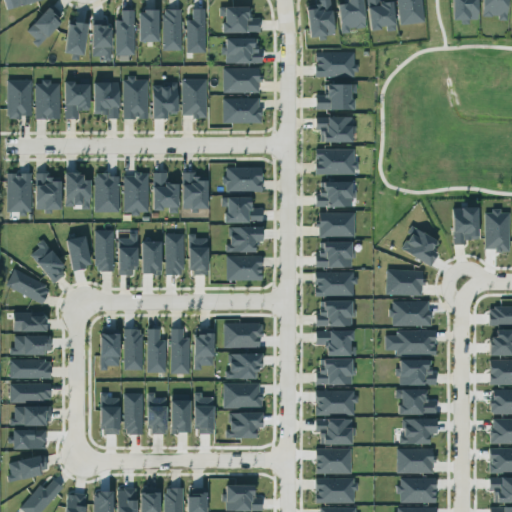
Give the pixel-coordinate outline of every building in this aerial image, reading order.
[(41,0),(2,0),(6,10),(41,0)] [(308,38),(333,34),(328,0),(323,0),(303,3),(308,38)] [(345,0),(346,3),(336,4),(339,32),(364,29),(360,0),(345,0)] [(365,0),(368,32),(393,30),(391,2),(380,3),(379,0),(365,0)] [(394,0),(398,26),(423,22),(420,0),(394,0)] [(476,20),(475,0),(450,0),(451,21),(476,20)] [(480,0),(480,16),(497,17),(497,20),(505,21),(506,0),(480,0)] [(24,32),(37,45),(63,18),(49,5),(24,32)] [(222,32),(259,33),(259,18),(247,18),(247,7),(218,7),(218,16),(222,16),(222,32)] [(180,10),(162,9),(161,50),(180,50),(180,10)] [(204,53),(203,9),(190,9),(190,21),(185,21),(185,53),(204,53)] [(132,56),(133,11),(120,10),(119,20),(114,20),(113,55),(132,56)] [(156,11),(137,11),(138,42),(157,42),(156,11)] [(90,58),(109,59),(110,21),(91,20),(90,58)] [(65,23),(63,53),(83,55),(85,25),(65,23)] [(258,38),(222,39),(223,64),(258,63),(258,38)] [(353,52),(313,53),(314,78),(354,76),(353,52)] [(221,93),(258,93),(258,68),(221,68),(221,93)] [(146,119),(146,78),(121,79),(122,119),(146,119)] [(205,79),(180,79),(180,117),(205,117),(205,79)] [(30,80),(5,80),(5,119),(20,119),(20,116),(30,116),(30,80)] [(58,120),(58,82),(34,82),(33,119),(58,120)] [(92,82),(91,114),(103,115),(103,118),(117,119),(117,83),(92,82)] [(62,119),(77,120),(77,111),(88,111),(88,83),(63,83),(62,119)] [(165,119),(165,114),(175,114),(176,84),(151,83),(150,119),(165,119)] [(351,109),(351,93),(355,93),(354,84),(325,84),(325,95),(314,95),(314,110),(351,109)] [(220,123),(259,124),(259,99),(221,98),(220,123)] [(316,142),(351,142),(351,117),(316,117),(316,142)] [(313,174),(354,174),(354,149),(313,150),(313,174)] [(260,168),(223,167),(223,191),(260,191),(260,168)] [(30,174),(5,173),(4,213),(29,213),(30,174)] [(33,210),(59,210),(59,182),(49,182),(49,173),(34,173),(33,210)] [(63,209),(88,208),(88,180),(80,180),(80,173),(63,173),(63,209)] [(117,213),(118,176),(108,176),(108,173),(93,173),(92,212),(117,213)] [(151,210),(167,210),(167,212),(176,213),(176,184),(166,184),(166,173),(151,173),(151,210)] [(181,173),(180,209),(206,209),(206,178),(196,177),(196,173),(181,173)] [(147,174),(122,174),(121,213),(146,213),(147,174)] [(352,182),(315,182),(314,207),(351,207),(352,182)] [(224,222),(261,222),(260,208),(249,209),(249,197),(220,198),(220,206),(223,206),(224,222)] [(476,240),(475,207),(450,208),(451,245),(464,245),(464,240),(476,240)] [(508,213),(499,213),(499,211),(483,211),(482,251),(507,251),(508,213)] [(318,212),(317,236),(353,237),(353,213),(318,212)] [(227,252),(254,252),(254,242),(260,242),(260,227),(227,227),(227,252)] [(439,241),(409,227),(406,234),(407,234),(399,252),(429,265),(439,241)] [(111,271),(112,230),(94,230),(93,271),(111,271)] [(136,230),(128,230),(128,239),(116,238),(116,275),(135,275),(136,230)] [(182,234),(163,234),(163,275),(182,275),(182,234)] [(206,238),(194,238),(194,234),(187,234),(187,275),(206,275),(206,238)] [(65,239),(69,270),(88,268),(84,237),(65,239)] [(51,284),(66,272),(42,242),(27,253),(51,284)] [(159,242),(140,242),(140,275),(159,275),(159,242)] [(351,267),(350,242),(314,243),(315,268),(351,267)] [(260,280),(260,256),(224,256),(224,281),(260,280)] [(4,286),(41,304),(49,287),(12,269),(4,286)] [(420,271),(385,269),(384,295),(420,296),(420,271)] [(353,296),(353,272),(313,272),(313,295),(353,296)] [(315,327),(352,326),(351,301),(315,301),(315,327)] [(428,326),(428,301),(390,301),(389,326),(428,326)] [(511,324),(511,306),(487,307),(487,326),(511,324)] [(43,332),(44,313),(11,312),(11,331),(43,332)] [(259,348),(260,323),(221,323),(221,347),(259,348)] [(122,370),(140,370),(140,329),(122,329),(122,370)] [(164,340),(158,340),(158,329),(146,329),(145,373),(164,373),(164,340)] [(188,338),(182,338),(182,329),(169,329),(168,373),(187,374),(188,338)] [(489,356),(511,355),(511,329),(489,330),(489,356)] [(192,367),(211,367),(212,330),(193,330),(192,367)] [(324,356),(354,355),(354,346),(351,346),(351,330),(313,331),(314,345),(324,345),(324,356)] [(434,331),(394,330),(394,335),(383,335),(383,350),(394,350),(394,354),(434,355),(434,331)] [(118,334),(98,333),(97,367),(117,368),(118,334)] [(40,355),(41,351),(49,351),(49,336),(11,335),(10,355),(40,355)] [(258,379),(259,354),(225,353),(224,379),(258,379)] [(8,379),(49,378),(49,359),(7,360),(8,379)] [(352,359),(321,359),(321,370),(314,370),(314,385),(350,384),(350,376),(352,376),(352,359)] [(429,360),(396,359),(396,385),(433,385),(434,370),(429,370),(429,360)] [(511,384),(511,359),(487,360),(487,385),(511,384)] [(221,408),(260,407),(259,383),(221,384),(221,408)] [(8,384),(7,401),(49,401),(49,384),(8,384)] [(397,414),(434,415),(435,400),(423,400),(423,389),(394,389),(394,398),(397,398),(397,414)] [(511,389),(488,390),(489,415),(511,414),(511,389)] [(354,391),(314,390),(313,415),(353,415),(354,391)] [(141,435),(140,393),(122,393),(122,435),(141,435)] [(211,397),(199,397),(199,393),(192,393),(193,435),(212,434),(211,397)] [(118,396),(99,396),(99,434),(117,435),(118,396)] [(165,396),(146,396),(145,434),(164,434),(165,396)] [(48,406),(10,407),(11,426),(49,425),(48,406)] [(224,439),(257,438),(256,429),(260,428),(260,412),(227,413),(228,430),(224,430),(224,439)] [(316,445),(352,444),(352,419),(315,419),(316,445)] [(434,419),(399,419),(398,444),(427,444),(428,434),(434,434),(434,419)] [(511,419),(489,419),(488,444),(511,444),(511,419)] [(43,450),(43,430),(11,430),(10,449),(43,450)] [(431,474),(431,449),(395,448),(395,473),(431,474)] [(511,448),(487,449),(488,473),(511,472),(511,448)] [(350,449),(313,449),(313,474),(350,474),(350,449)] [(9,482),(43,474),(38,455),(5,464),(9,482)] [(511,477),(489,478),(489,503),(511,502),(511,477)] [(313,504),(354,504),(354,478),(313,478),(313,504)] [(435,478),(397,478),(396,503),(434,503),(435,478)] [(38,485),(18,508),(22,511),(39,511),(61,488),(51,480),(43,489),(38,485)] [(253,486),(224,485),(223,511),(261,511),(261,498),(253,498),(253,486)] [(138,511),(157,511),(158,488),(138,488),(138,511)] [(181,511),(181,488),(162,488),(162,511),(181,511)] [(185,511),(204,511),(205,488),(186,488),(185,511)] [(114,489),(115,511),(134,511),(134,489),(114,489)] [(92,511),(110,511),(110,491),(92,491),(92,511)] [(82,511),(84,495),(64,494),(63,511),(82,511)]
